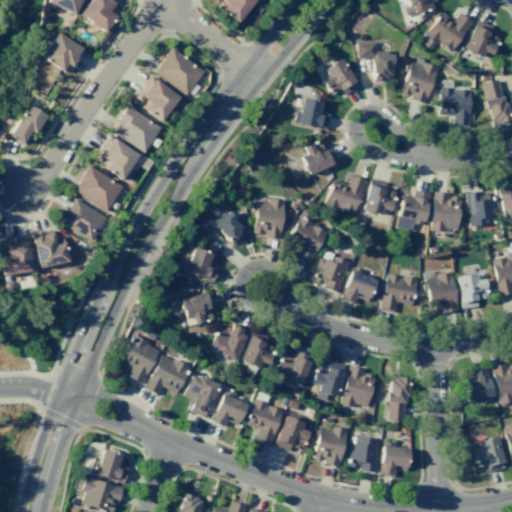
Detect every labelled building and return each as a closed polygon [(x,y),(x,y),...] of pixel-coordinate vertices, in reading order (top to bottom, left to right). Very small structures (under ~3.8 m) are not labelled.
[(44,0),(44,1),(72,14),(78,0),(44,0)] [(106,11),(113,0),(86,0),(77,14),(102,32),(113,16),(106,11)] [(252,0),(207,0),(207,1),(234,22),(252,0)] [(402,0),(406,14),(432,8),(429,0),(402,0)] [(448,52),(469,21),(457,12),(450,22),(437,13),(423,34),(448,52)] [(490,27),(475,20),(460,48),(479,58),(482,51),(488,55),(497,38),(487,33),(490,27)] [(39,57),(64,73),(80,48),(54,32),(39,57)] [(374,51),(373,42),(354,42),(354,58),(369,58),(370,80),(390,79),(389,51),(374,51)] [(182,95),(200,72),(169,48),(151,71),(182,95)] [(435,65),(409,57),(397,94),(423,102),(435,65)] [(316,74),(328,95),(339,89),(342,95),(355,87),(341,61),(316,74)] [(161,119),(176,94),(146,77),(131,102),(161,119)] [(481,82),(486,127),(504,125),(498,79),(481,82)] [(466,126),(467,88),(437,87),(436,114),(451,115),(450,125),(466,126)] [(295,125),(323,128),(325,113),(316,112),(318,100),(298,97),(295,125)] [(42,113),(24,105),(9,138),(20,143),(26,130),(33,134),(42,113)] [(108,131),(141,152),(158,127),(125,105),(108,131)] [(99,166),(118,179),(135,155),(107,135),(94,153),(103,160),(99,166)] [(298,156),(303,173),(333,165),(328,148),(321,150),(318,141),(300,146),(303,155),(298,156)] [(104,211),(119,185),(85,165),(70,192),(104,211)] [(321,205),(351,214),(362,179),(348,175),(345,184),(330,179),(321,205)] [(388,211),(392,191),(382,189),(383,182),(366,179),(360,211),(379,214),(380,209),(388,211)] [(511,185),(496,187),(499,219),(511,217),(511,185)] [(426,192),(411,189),(410,196),(399,195),(393,228),(409,230),(410,223),(421,225),(426,192)] [(482,224),(481,217),(492,216),(490,191),(463,194),(466,226),(482,224)] [(457,194),(430,193),(428,229),(455,230),(457,194)] [(278,236),(280,200),(253,199),(251,235),(278,236)] [(59,224),(92,238),(102,214),(70,200),(59,224)] [(206,212),(191,226),(202,238),(213,227),(231,246),(245,232),(223,209),(212,219),(206,212)] [(286,238),(297,244),(291,255),(308,263),(324,230),(297,217),(286,238)] [(34,266),(65,262),(61,237),(51,238),(50,230),(30,233),(34,266)] [(0,274),(29,272),(26,236),(1,239),(2,253),(0,253),(0,274)] [(211,282),(215,267),(205,264),(209,252),(189,246),(180,272),(211,282)] [(335,292),(347,261),(321,251),(310,280),(322,285),(321,287),(335,292)] [(495,295),(511,293),(509,282),(511,281),(511,254),(489,258),(495,295)] [(373,279),(347,271),(338,299),(353,304),(355,298),(366,301),(373,279)] [(454,310),(449,271),(433,273),(433,277),(423,279),(428,311),(440,309),(440,312),(454,310)] [(394,302),(409,305),(414,278),(384,272),(377,309),(392,311),(394,302)] [(458,308),(475,306),(474,299),(485,298),(482,278),(474,279),(474,273),(454,276),(458,308)] [(189,317),(191,324),(210,318),(207,308),(213,306),(208,290),(177,299),(183,318),(189,317)] [(231,360),(245,331),(230,324),(226,331),(215,326),(205,348),(231,360)] [(258,362),(265,365),(273,347),(262,343),(265,337),(250,331),(237,361),(256,368),(258,362)] [(129,367),(124,376),(139,383),(156,348),(128,335),(116,361),(129,367)] [(292,357),(278,354),(271,378),(299,386),(307,355),(293,352),(292,357)] [(173,393),(186,368),(159,353),(141,387),(155,394),(159,386),(173,393)] [(324,368),(314,365),(309,381),(316,384),(314,391),(333,396),(342,365),(326,361),(324,368)] [(511,361),(488,367),(497,403),(511,398),(511,361)] [(364,407),(372,376),(360,373),(361,369),(346,365),(336,403),(352,407),(352,404),(364,407)] [(468,369),(470,382),(460,383),(463,402),(489,399),(485,367),(468,369)] [(180,396),(190,399),(186,411),(204,416),(214,382),(187,374),(180,396)] [(404,378),(385,377),(384,419),(402,419),(404,378)] [(221,426),(224,420),(234,425),(243,403),(219,393),(208,421),(221,426)] [(280,409),(251,398),(241,424),(256,429),(253,437),(267,443),(280,409)] [(270,445),(286,451),(288,445),(299,449),(307,427),(281,417),(270,445)] [(511,424),(500,427),(509,466),(511,464),(511,424)] [(317,427),(309,460),(336,466),(344,428),(329,425),(328,429),(317,427)] [(473,467),(484,465),(486,471),(502,467),(494,436),(475,441),(477,447),(469,449),(473,467)] [(345,466),(357,467),(357,471),(373,471),(375,438),(347,437),(345,466)] [(407,446),(380,442),(376,474),(392,476),(393,469),(403,471),(407,446)] [(124,467),(119,466),(122,454),(98,449),(93,476),(122,481),(124,467)] [(76,503),(107,511),(111,511),(119,487),(83,477),(76,503)]
